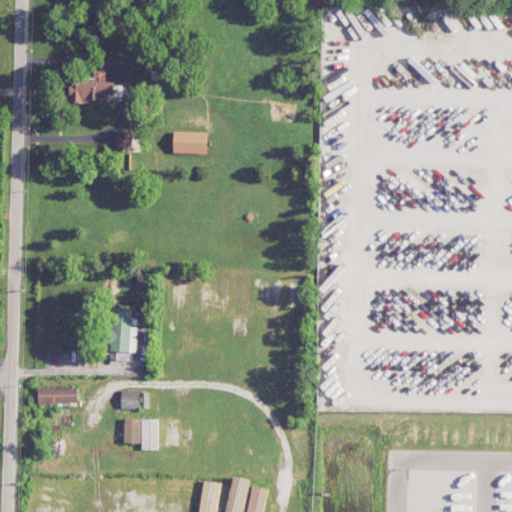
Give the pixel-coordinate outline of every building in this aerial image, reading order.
[(296,104),(271,103),(271,121),(295,121),(296,104)] [(115,150),(132,151),(132,130),(116,130),(115,150)] [(173,152),(207,154),(207,132),(173,131),(173,152)] [(132,308),(111,307),(109,351),(136,352),(137,327),(132,327),(132,308)] [(77,386),(37,387),(38,404),(78,403),(77,386)] [(139,409),(140,391),(121,390),(121,408),(139,409)] [(141,443),(142,418),(125,418),(124,442),(141,443)] [(158,449),(158,419),(143,418),(142,449),(158,449)] [(180,447),(181,418),(164,418),(164,447),(180,447)] [(199,511),(217,511),(220,482),(203,480),(199,511)] [(262,511),(268,489),(253,485),(246,511),(262,511)]
